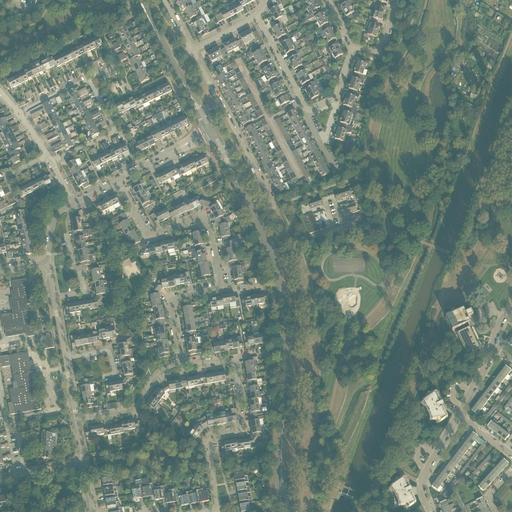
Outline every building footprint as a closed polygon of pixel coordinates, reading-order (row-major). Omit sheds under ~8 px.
[(191,0),(190,1),(180,7),(182,11),(196,4),(194,0),(191,0)] [(235,0),(232,2),(234,5),(238,13),(243,10),(241,7),(237,0),(236,0),(237,1),(235,0)] [(340,6),(343,11),(351,7),(348,2),(351,0),(350,0),(345,0),(344,1),(345,3),(340,6)] [(272,9),(269,11),(272,16),(280,12),(282,10),(283,10),(281,5),(280,3),(279,1),(273,5),(274,8),(272,9)] [(232,2),(228,4),(234,15),(238,13),(234,5),(232,2)] [(185,10),(187,14),(198,9),(196,6),(197,5),(197,3),(196,4),(182,11),(185,10)] [(309,13),(306,15),(307,18),(316,13),(314,11),(317,10),(320,8),(317,3),(309,7),(307,8),(309,13)] [(376,7),(374,12),(383,15),(385,9),(379,7),(380,5),(374,3),(373,6),(376,7)] [(224,5),(222,6),(224,10),(229,18),(234,15),(228,4),(225,6),(224,5)] [(198,9),(187,14),(190,19),(194,17),(196,20),(203,16),(205,15),(201,7),(198,9)] [(351,7),(343,11),(346,17),(349,15),(351,14),(352,17),(354,19),(359,17),(357,14),(358,14),(356,11),(354,12),(352,10),(353,9),(352,7),(351,7)] [(220,13),(218,15),(221,21),(223,20),(224,21),(229,18),(224,10),(220,12),(220,13)] [(280,18),(281,21),(287,18),(284,13),(281,14),(280,12),(272,16),(273,18),(273,19),(273,20),(274,19),(275,21),(280,18)] [(370,17),(369,20),(375,22),(376,19),(381,21),(383,15),(374,12),(372,18),(370,17)] [(314,17),(317,22),(325,18),(322,13),(317,16),(316,13),(307,18),(308,20),(314,17)] [(197,22),(193,25),(195,30),(203,25),(207,23),(205,19),(204,18),(203,18),(204,17),(203,16),(196,20),(197,22)] [(317,29),(319,31),(324,28),(323,26),(328,23),(325,18),(317,22),(320,27),(317,29)] [(368,29),(369,29),(377,32),(379,26),(374,25),(375,22),(369,20),(366,28),(368,29)] [(272,29),(275,34),(283,30),(285,28),(283,24),(280,25),(272,29)] [(203,25),(195,30),(198,34),(200,33),(202,37),(209,33),(206,28),(205,28),(203,25)] [(121,37),(128,33),(126,27),(118,31),(121,37)] [(283,37),(284,39),(289,36),(285,28),(283,30),(275,34),(276,37),(276,38),(277,39),(283,37)] [(319,31),(315,33),(317,37),(318,37),(321,36),(322,36),(323,39),(325,38),(333,33),(331,28),(327,30),(325,31),(324,28),(319,31)] [(363,37),(363,40),(366,41),(367,38),(368,39),(369,39),(370,36),(372,37),(376,38),(377,32),(369,29),(368,29),(367,30),(367,31),(367,32),(368,32),(367,35),(364,34),(363,37)] [(247,31),(244,33),(249,42),(253,40),(254,43),(261,40),(257,33),(253,35),(250,30),(247,32),(247,31)] [(113,48),(119,45),(131,39),(128,33),(121,37),(122,40),(121,41),(120,41),(118,43),(118,42),(112,45),(113,48)] [(242,41),(239,42),(242,48),(245,46),(244,45),(249,42),(244,33),(242,34),(242,35),(239,36),(242,41)] [(324,45),(325,48),(330,45),(329,42),(336,38),(333,33),(325,38),(327,40),(323,44),(324,45)] [(283,43),(280,44),(283,49),(293,44),(291,39),(289,36),(284,39),(285,41),(283,43)] [(98,37),(92,40),(96,48),(102,45),(98,37)] [(131,39),(119,45),(120,47),(122,45),(123,47),(125,45),(126,48),(134,44),(131,39)] [(231,40),(228,41),(233,50),(238,48),(239,49),(242,48),(239,42),(236,44),(234,39),(231,40)] [(92,40),(87,43),(91,51),(96,48),(92,40)] [(225,50),(223,51),(226,56),(229,55),(228,53),(233,50),(228,41),(225,43),(223,45),(225,50)] [(87,43),(81,45),(85,53),(91,51),(87,43)] [(80,44),(75,46),(76,48),(80,56),(85,53),(81,45),(80,44)] [(126,48),(129,54),(137,50),(134,44),(126,48)] [(293,44),(283,49),(286,55),(289,53),(291,52),(292,54),(298,51),(296,49),(296,48),(296,47),(295,45),(294,44),(293,44)] [(329,55),(332,54),(340,49),(337,44),(332,47),(330,45),(325,48),(326,49),(329,55)] [(76,48),(70,51),(74,59),(79,56),(76,48)] [(214,49),(212,50),(217,59),(222,56),(223,58),(226,56),(223,51),(220,52),(218,48),(215,49),(214,49)] [(329,55),(331,58),(332,60),(331,64),(337,66),(340,56),(343,55),(340,49),(332,54),(329,55)] [(129,54),(132,60),(138,57),(140,56),(137,50),(129,54)] [(217,59),(212,50),(209,52),(207,54),(209,58),(206,60),(209,65),(212,64),(211,62),(217,59)] [(253,57),(255,60),(264,55),(263,52),(263,53),(261,50),(256,53),(255,50),(247,54),(249,59),(253,57)] [(70,51),(64,54),(68,62),(74,59),(70,51)] [(294,57),(288,59),(291,65),(299,60),(302,59),(299,54),(298,51),(292,54),(294,57)] [(64,54),(59,57),(63,65),(68,62),(64,54)] [(256,70),(258,69),(264,66),(262,63),(267,61),(265,58),(266,58),(264,55),(255,60),(258,65),(254,67),(256,70)] [(39,60),(41,63),(45,71),(50,68),(46,60),(45,57),(39,60)] [(52,57),(46,60),(50,68),(56,65),(53,60),(53,59),(52,57)] [(59,57),(53,59),(53,60),(56,65),(57,68),(63,65),(59,57)] [(130,61),(133,67),(140,63),(138,57),(132,60),(130,61)] [(299,67),(300,69),(306,66),(305,64),(302,65),(299,60),(291,65),(294,70),(299,67)] [(357,61),(356,67),(364,70),(366,64),(369,65),(370,63),(364,60),(363,63),(357,61)] [(41,63),(35,66),(39,74),(45,71),(41,63)] [(133,67),(135,72),(143,68),(140,63),(133,67)] [(35,66),(29,69),(33,77),(39,74),(35,66)] [(261,71),(264,76),(273,71),(272,69),(271,69),(270,66),(265,69),(264,66),(258,69),(260,72),(261,71)] [(300,73),(296,75),(299,80),(307,76),(305,70),(307,69),(306,66),(306,67),(300,69),(302,72),(300,73)] [(359,74),(358,77),(364,79),(365,77),(367,71),(364,70),(356,67),(354,73),(359,74)] [(135,72),(138,78),(146,74),(143,68),(135,72)] [(218,71),(214,73),(217,79),(225,74),(227,73),(224,68),(222,69),(218,71)] [(23,72),(24,73),(28,79),(33,77),(29,69),(23,72)] [(265,82),(267,85),(272,82),(271,80),(276,77),(274,74),(275,74),(273,71),(264,76),(267,82),(265,82)] [(331,73),(329,74),(330,76),(332,74),(335,80),(338,79),(339,76),(333,72),(331,73)] [(24,73),(19,75),(22,83),(28,80),(28,79),(24,73)] [(146,74),(138,78),(141,84),(149,80),(146,74)] [(217,79),(219,84),(227,80),(225,74),(217,79)] [(19,75),(13,78),(17,86),(22,83),(19,75)] [(307,76),(299,80),(302,85),(305,83),(307,82),(309,85),(317,80),(315,78),(310,81),(307,76)] [(352,78),(350,83),(359,86),(360,83),(363,84),(364,79),(358,77),(358,80),(352,78)] [(17,86),(13,78),(8,81),(6,79),(2,82),(8,89),(9,89),(10,90),(9,91),(10,92),(11,92),(12,93),(12,92),(13,92),(14,92),(14,91),(14,90),(14,89),(13,88),(17,86)] [(219,84),(222,89),(230,85),(227,80),(219,84)] [(308,88),(305,90),(307,95),(315,91),(319,89),(320,89),(317,83),(318,83),(317,80),(309,85),(310,87),(308,88)] [(267,85),(263,87),(265,89),(268,87),(269,88),(270,87),(273,93),(280,89),(282,88),(280,85),(278,82),(274,85),(272,82),(267,85)] [(167,83),(162,86),(166,94),(171,91),(167,83)] [(354,91),(353,94),(359,95),(360,93),(357,92),(359,86),(350,83),(348,89),(354,91)] [(222,89),(225,94),(233,90),(234,90),(234,88),(233,85),(231,84),(230,85),(222,89)] [(162,86),(156,89),(160,97),(166,94),(162,86)] [(68,93),(71,98),(87,90),(85,88),(77,92),(75,89),(68,93)] [(280,89),(273,93),(274,95),(273,97),(276,102),(277,101),(281,99),(280,97),(280,96),(281,95),(284,93),(283,91),(283,90),(282,88),(280,89)] [(156,89),(150,92),(154,100),(160,97),(156,89)] [(315,91),(307,95),(310,100),(313,99),(315,98),(317,100),(322,97),(323,97),(319,89),(315,91)] [(71,98),(74,104),(81,100),(80,98),(88,93),(87,90),(71,98)] [(225,94),(228,100),(237,95),(236,95),(233,90),(225,94)] [(150,92),(145,95),(149,103),(154,100),(150,92)] [(346,94),(345,100),(353,103),(355,97),(358,98),(359,95),(353,94),(352,96),(346,94)] [(145,95),(139,97),(143,105),(149,103),(145,95)] [(229,99),(232,105),(240,100),(237,95),(228,100),(229,99)] [(281,99),(277,101),(280,106),(278,107),(280,109),(280,110),(285,107),(284,104),(289,102),(287,99),(288,99),(286,96),(282,98),(281,99)] [(133,100),(136,106),(137,108),(138,110),(138,111),(142,109),(141,109),(144,107),(143,105),(139,97),(133,100)] [(132,98),(127,101),(131,109),(136,106),(133,100),(132,98)] [(74,104),(77,110),(92,102),(91,99),(82,103),(81,100),(74,104)] [(232,105),(235,110),(243,106),(240,100),(232,105)] [(345,100),(343,105),(346,107),(348,107),(348,110),(349,111),(353,112),(355,112),(356,113),(357,109),(354,106),(353,105),(353,103),(345,100)] [(127,101),(121,104),(125,112),(131,109),(127,101)] [(37,112),(31,115),(32,118),(39,114),(43,112),(52,108),(49,102),(42,105),(44,108),(37,112)] [(77,110),(79,115),(88,111),(86,111),(85,109),(94,104),(92,102),(77,110)] [(121,104),(115,107),(116,108),(119,114),(118,115),(120,118),(123,116),(124,116),(122,113),(125,112),(121,104)] [(235,110),(237,115),(245,111),(243,106),(235,110)] [(52,108),(43,112),(44,115),(46,114),(48,117),(55,113),(52,108)] [(81,115),(83,120),(99,113),(98,110),(89,114),(88,111),(79,115),(79,116),(81,115)] [(286,115),(289,120),(297,116),(294,110),(286,115)] [(237,115),(240,120),(248,116),(245,111),(237,115)] [(355,112),(353,112),(349,111),(348,113),(343,112),(342,117),(354,121),(355,116),(356,116),(357,113),(356,113),(355,112)] [(49,120),(47,121),(49,124),(58,119),(55,113),(48,117),(49,120)] [(83,120),(86,126),(93,122),(92,119),(100,115),(99,113),(83,120)] [(248,116),(240,120),(243,126),(254,120),(253,118),(250,119),(248,116)] [(289,120),(292,125),(300,121),(297,116),(289,120)] [(184,117),(178,120),(182,128),(188,125),(184,117)] [(352,130),(353,126),(352,126),(354,121),(342,117),(340,123),(345,125),(345,127),(352,130)] [(58,119),(49,124),(50,126),(52,125),(54,128),(55,128),(61,125),(61,124),(58,119)] [(178,120),(173,123),(177,131),(182,128),(178,120)] [(86,126),(89,132),(105,124),(103,121),(95,125),(93,122),(86,126)] [(292,125),(295,131),(303,126),(300,121),(292,125)] [(0,127),(0,128),(2,132),(10,128),(9,125),(10,125),(9,123),(8,123),(0,127)] [(173,123),(167,126),(171,134),(177,131),(173,123)] [(56,131),(45,136),(46,139),(65,130),(62,124),(61,124),(61,125),(55,128),(56,131)] [(105,124),(89,132),(91,135),(90,137),(89,137),(91,141),(97,138),(96,137),(95,137),(95,136),(99,134),(97,131),(106,127),(105,124)] [(245,129),(248,135),(256,131),(253,125),(245,129)] [(167,126),(161,128),(165,136),(171,134),(167,126)] [(295,131),(297,136),(305,132),(303,126),(295,131)] [(338,128),(336,134),(345,136),(346,134),(351,133),(352,130),(345,127),(344,130),(338,128)] [(0,133),(0,137),(1,139),(13,133),(11,130),(12,130),(11,128),(10,128),(2,132),(0,133)] [(161,128),(156,131),(160,139),(165,136),(161,128)] [(65,130),(46,139),(48,142),(54,138),(57,137),(59,136),(60,139),(67,135),(65,130)] [(150,134),(151,136),(154,142),(160,139),(156,131),(150,134)] [(256,131),(248,135),(251,140),(259,136),(260,135),(259,133),(258,134),(256,131)] [(297,136),(300,141),(308,137),(305,132),(297,136)] [(4,144),(7,143),(15,139),(14,135),(15,135),(14,133),(13,133),(1,139),(4,144)] [(336,134),(334,139),(338,140),(340,141),(339,144),(342,145),(346,146),(347,143),(348,141),(344,139),(344,138),(345,136),(336,134)] [(62,142),(51,147),(53,150),(70,141),(67,135),(60,139),(62,142)] [(151,136),(145,139),(149,147),(155,144),(154,142),(151,136)] [(259,136),(251,140),(254,146),(261,141),(263,140),(262,138),(260,139),(259,136)] [(7,143),(4,144),(6,149),(10,148),(18,144),(17,141),(20,140),(19,137),(15,139),(7,143)] [(117,137),(114,138),(122,153),(122,154),(128,151),(124,144),(121,145),(117,137)] [(300,141),(303,146),(312,142),(312,141),(311,142),(308,137),(300,141)] [(114,138),(112,139),(116,148),(113,150),(117,157),(118,160),(124,157),(122,154),(122,153),(114,138)] [(145,139),(140,142),(144,150),(149,147),(145,139)] [(70,141),(53,150),(54,153),(64,148),(66,151),(73,147),(70,141)] [(261,141),(254,146),(256,151),(264,147),(266,146),(265,144),(263,145),(261,141)] [(106,142),(103,144),(111,160),(117,157),(113,150),(110,151),(106,142)] [(144,150),(140,142),(134,145),(138,153),(144,150)] [(304,146),(307,151),(315,147),(312,142),(303,146),(303,147),(304,146)] [(10,148),(12,153),(19,150),(20,149),(19,146),(20,145),(19,143),(18,144),(10,148)] [(103,144),(100,145),(105,154),(102,155),(105,163),(111,160),(103,144)] [(264,147),(256,151),(259,156),(267,152),(266,150),(267,149),(266,148),(265,148),(264,147)] [(307,151),(310,156),(318,152),(315,147),(307,151)] [(95,148),(92,149),(100,165),(105,163),(102,155),(99,157),(95,148)] [(92,149),(89,151),(94,159),(90,161),(94,168),(100,165),(92,149)] [(9,154),(12,159),(12,160),(18,156),(18,157),(20,156),(18,152),(20,152),(19,150),(12,153),(9,154)] [(267,152),(259,156),(262,162),(269,158),(271,156),(270,154),(269,155),(267,152)] [(310,156),(313,162),(321,157),(318,152),(310,156)] [(204,155),(198,159),(202,166),(208,163),(204,155)] [(12,160),(12,159),(9,161),(11,166),(19,162),(18,159),(19,158),(18,157),(18,156),(12,160)] [(67,165),(70,170),(78,166),(80,165),(76,156),(70,159),(71,162),(68,164),(68,163),(68,164),(67,165)] [(313,162),(316,167),(324,163),(321,157),(313,162)] [(261,162),(264,167),(272,163),(269,158),(262,162),(261,162)] [(198,159),(193,161),(197,169),(202,166),(198,159)] [(192,160),(187,163),(190,170),(191,171),(193,170),(196,168),(197,169),(193,161),(192,160)] [(180,165),(178,167),(182,175),(185,174),(191,171),(187,163),(181,166),(180,165)] [(264,167),(266,173),(274,168),(272,163),(264,167)] [(316,167),(318,172),(326,168),(324,163),(316,167)] [(70,170),(72,176),(80,172),(78,166),(70,170)] [(36,168),(39,173),(45,186),(50,183),(52,187),(56,185),(50,175),(47,176),(44,177),(39,167),(36,168)] [(174,167),(169,170),(173,178),(178,175),(179,177),(182,175),(178,167),(175,168),(174,167)] [(266,173),(269,178),(277,174),(274,168),(266,173)] [(326,168),(318,172),(320,175),(319,175),(319,176),(320,178),(321,178),(329,173),(326,168)] [(169,170),(163,173),(167,181),(170,179),(171,182),(174,180),(173,178),(169,170)] [(72,176),(75,182),(83,178),(80,172),(72,176)] [(277,174),(269,178),(272,183),(280,179),(283,178),(280,172),(277,174)] [(38,180),(36,181),(39,189),(45,186),(39,173),(36,175),(38,180)] [(167,181),(163,173),(158,176),(157,175),(154,176),(156,181),(160,187),(163,186),(162,184),(167,181)] [(30,178),(27,179),(34,192),(39,189),(36,181),(33,183),(30,178)] [(83,178),(75,182),(78,188),(82,186),(83,189),(89,186),(87,183),(86,183),(83,178)] [(27,186),(24,187),(28,194),(34,192),(27,179),(25,180),(27,186)] [(272,183),(275,189),(283,184),(280,179),(272,183)] [(133,189),(136,195),(144,191),(141,185),(145,183),(143,180),(132,186),(134,189),(133,189)] [(28,194),(24,187),(21,188),(19,183),(16,185),(22,197),(28,194)] [(283,184),(275,189),(278,194),(286,190),(283,184)] [(148,192),(147,189),(144,191),(136,195),(139,201),(147,196),(145,194),(148,192)] [(349,189),(334,194),(336,200),(337,200),(351,195),(349,189)] [(115,195),(109,199),(113,206),(119,203),(115,195)] [(142,206),(143,206),(144,208),(151,205),(155,203),(154,200),(150,202),(147,196),(139,201),(142,206)] [(196,198),(190,201),(194,209),(200,205),(203,206),(205,200),(202,200),(201,200),(199,197),(196,198)] [(109,199),(104,201),(108,209),(113,206),(109,199)] [(320,199),(309,203),(311,209),(322,205),(320,199)] [(108,209),(104,201),(98,205),(97,203),(94,205),(100,216),(103,214),(102,212),(108,209)] [(185,204),(184,204),(189,212),(194,209),(190,201),(186,203),(185,204)] [(208,202),(207,207),(209,208),(213,214),(220,210),(223,209),(220,203),(217,204),(217,205),(215,202),(212,204),(211,203),(208,202)] [(184,203),(178,206),(183,213),(188,211),(188,212),(189,212),(184,203)] [(348,206),(348,204),(344,205),(344,207),(340,208),(342,215),(357,211),(354,203),(352,204),(348,206)] [(172,207),(169,208),(174,217),(176,216),(177,217),(183,213),(178,206),(173,209),(172,207)] [(166,209),(160,213),(164,220),(170,217),(171,219),(174,217),(169,208),(166,210),(166,209)] [(16,216),(17,219),(25,217),(24,211),(19,212),(18,210),(12,213),(13,216),(16,216)] [(214,220),(216,223),(224,219),(223,216),(220,210),(213,214),(216,220),(214,220)] [(73,220),(72,220),(73,226),(81,224),(80,218),(81,218),(79,213),(72,217),(73,220)] [(164,220),(160,213),(155,216),(154,214),(151,215),(157,226),(160,224),(159,223),(164,220)] [(313,214),(303,217),(309,234),(326,228),(324,222),(318,224),(318,225),(316,224),(313,214)] [(344,221),(346,228),(362,223),(359,216),(354,218),(351,219),(344,221)] [(119,225),(122,230),(130,226),(127,221),(128,220),(127,217),(121,220),(116,223),(117,226),(119,225)] [(219,226),(220,232),(229,230),(228,224),(227,224),(224,219),(216,223),(217,226),(219,226)] [(19,232),(20,231),(27,230),(26,224),(18,225),(19,232)] [(74,232),(72,233),(73,236),(83,234),(88,233),(88,230),(83,231),(81,224),(73,226),(74,232)] [(122,230),(125,236),(134,231),(133,231),(130,226),(122,230)] [(192,234),(193,240),(202,238),(201,232),(200,232),(200,229),(187,231),(188,234),(192,234)] [(222,238),(223,241),(233,239),(232,236),(230,237),(229,230),(220,232),(221,238),(222,238)] [(126,236),(129,241),(137,237),(134,231),(125,236),(126,236)] [(75,239),(76,245),(85,243),(84,238),(89,237),(89,236),(92,235),(92,232),(88,233),(83,234),(73,236),(73,239),(75,239)] [(19,244),(22,244),(31,242),(30,236),(21,237),(18,238),(19,244)] [(137,237),(129,241),(132,247),(133,246),(134,249),(137,248),(140,249),(143,244),(140,243),(137,237)] [(195,246),(196,249),(205,247),(205,244),(203,245),(202,238),(193,240),(195,246)] [(172,241),(166,242),(168,251),(168,254),(175,252),(174,252),(178,251),(176,244),(175,239),(172,239),(172,241)] [(233,239),(223,241),(223,244),(225,244),(226,250),(235,249),(234,242),(238,241),(237,239),(233,239)] [(154,245),(155,254),(156,257),(162,256),(161,253),(162,253),(160,243),(160,244),(154,245)] [(142,251),(139,256),(140,257),(149,255),(154,254),(155,254),(154,245),(147,247),(145,245),(145,246),(142,251)] [(196,249),(191,250),(191,253),(192,253),(193,259),(197,259),(206,257),(205,251),(206,251),(205,247),(196,249)] [(23,250),(20,250),(21,257),(24,256),(25,256),(33,255),(32,248),(23,250)] [(88,255),(79,257),(81,263),(82,263),(82,266),(89,265),(94,264),(94,261),(93,261),(92,255),(88,255)] [(230,266),(240,264),(239,261),(237,261),(236,255),(227,256),(228,263),(229,263),(230,266)] [(240,264),(230,266),(231,269),(232,268),(233,275),(242,273),(241,267),(245,266),(244,263),(240,264)] [(91,271),(92,277),(101,275),(100,269),(102,269),(101,265),(96,266),(96,267),(89,268),(89,271),(91,271)] [(209,269),(200,271),(201,277),(197,278),(197,281),(210,279),(209,276),(210,276),(209,269)] [(185,275),(179,276),(181,285),(187,284),(187,285),(190,284),(189,279),(188,272),(185,273),(185,275)] [(233,275),(234,281),(235,281),(236,284),(248,282),(248,278),(243,279),(242,273),(233,275)] [(6,315),(1,315),(3,328),(4,327),(6,327),(6,329),(4,329),(6,338),(25,334),(27,334),(27,337),(35,336),(34,331),(33,328),(30,311),(28,311),(27,305),(35,303),(32,288),(32,285),(31,286),(29,279),(12,282),(13,289),(14,291),(14,292),(14,296),(15,297),(15,299),(10,299),(9,300),(10,300),(13,314),(10,314),(8,314),(6,315)] [(157,285),(155,288),(160,291),(162,289),(168,288),(167,279),(160,280),(160,281),(157,281),(158,285),(157,285)] [(94,283),(95,289),(104,288),(103,284),(107,284),(106,281),(103,282),(93,283),(94,283)] [(150,285),(147,290),(150,292),(150,295),(151,301),(160,300),(159,294),(160,291),(155,288),(150,285)] [(97,296),(95,298),(100,301),(101,299),(101,298),(105,297),(105,294),(104,288),(95,289),(97,296)] [(263,295),(257,296),(258,305),(264,304),(265,306),(268,305),(266,293),(262,294),(263,295)] [(234,294),(228,295),(230,304),(235,303),(236,303),(236,307),(240,307),(238,300),(238,295),(234,295),(234,294)] [(257,296),(250,297),(252,306),(256,305),(256,308),(259,308),(258,305),(257,296)] [(244,297),(241,298),(242,302),(243,310),(246,309),(246,307),(252,306),(250,297),(244,298),(244,297)] [(93,300),(87,302),(88,310),(95,309),(98,308),(97,306),(100,306),(102,303),(100,301),(95,298),(93,300)] [(217,307),(216,299),(209,300),(210,301),(206,301),(208,314),(212,313),(211,309),(217,307)] [(151,301),(152,308),(162,306),(161,306),(160,300),(151,301)] [(184,308),(182,308),(184,314),(192,313),(191,307),(196,306),(195,302),(183,305),(184,308)] [(76,313),(74,304),(68,305),(68,303),(65,304),(67,316),(70,316),(70,314),(76,313)] [(446,316),(445,317),(447,318),(454,331),(455,330),(455,331),(465,326),(467,325),(461,311),(454,314),(455,313),(454,313),(454,312),(452,313),(450,313),(449,314),(451,316),(450,316),(449,314),(448,314),(447,315),(446,316)] [(153,321),(151,321),(152,324),(158,323),(164,322),(163,319),(164,319),(163,312),(154,314),(152,315),(153,321)] [(111,329),(105,330),(106,339),(112,337),(113,339),(116,338),(114,326),(114,323),(110,324),(110,326),(110,327),(111,329)] [(155,330),(156,336),(164,334),(163,328),(165,328),(164,325),(152,327),(153,330),(155,330)] [(186,333),(186,336),(196,335),(195,332),(196,332),(195,325),(186,327),(187,333),(186,333)] [(469,328),(467,329),(457,334),(467,354),(471,352),(473,357),(481,353),(479,350),(469,328)] [(98,332),(95,332),(97,342),(100,341),(100,340),(106,339),(105,330),(98,331),(98,332)] [(92,335),(86,336),(88,344),(94,343),(94,342),(97,342),(95,332),(92,333),(92,335)] [(265,334),(259,335),(261,344),(267,343),(267,344),(270,344),(268,332),(265,332),(265,334)] [(43,337),(45,349),(54,348),(52,335),(49,336),(49,333),(46,333),(46,337),(43,337)] [(187,339),(186,339),(187,346),(196,344),(199,344),(197,338),(196,335),(186,336),(187,339)] [(255,345),(253,336),(247,337),(246,335),(243,336),(244,341),(245,348),(249,348),(248,346),(255,345)] [(82,345),(80,337),(74,338),(74,336),(70,337),(72,349),(76,348),(75,347),(82,345)] [(238,339),(231,340),(233,349),(239,348),(239,349),(243,349),(241,342),(242,342),(241,336),(237,337),(238,339)] [(119,345),(120,351),(128,350),(127,344),(129,343),(129,340),(123,341),(117,342),(117,345),(119,345)] [(221,352),(219,344),(213,345),(212,340),(209,341),(210,348),(211,353),(214,352),(214,354),(221,352)] [(225,342),(219,344),(221,352),(227,351),(225,341),(225,342)] [(196,344),(187,346),(188,352),(189,352),(189,355),(202,353),(201,350),(197,351),(196,344)] [(159,348),(155,349),(156,355),(156,359),(168,356),(168,353),(169,353),(168,347),(159,348)] [(119,358),(120,361),(129,359),(129,356),(128,350),(120,351),(121,358),(119,358)] [(2,357),(0,357),(0,365),(1,365),(2,368),(10,366),(11,366),(14,382),(12,383),(14,389),(9,390),(12,403),(12,405),(9,405),(8,404),(10,415),(15,414),(41,409),(40,399),(33,401),(32,396),(31,396),(31,394),(32,394),(34,394),(34,393),(33,393),(31,379),(31,378),(30,372),(35,372),(33,361),(30,362),(28,362),(28,360),(29,360),(28,352),(2,357)] [(245,363),(246,369),(254,367),(258,367),(257,361),(258,360),(257,357),(245,359),(246,362),(245,363)] [(122,364),(123,370),(132,368),(131,362),(130,362),(129,359),(120,361),(120,364),(122,364)] [(506,366),(503,371),(508,375),(511,370),(506,366)] [(124,377),(123,379),(128,382),(129,380),(129,379),(133,378),(132,375),(133,375),(132,368),(123,370),(124,377)] [(503,371),(499,375),(505,379),(508,375),(503,371)] [(224,372),(218,373),(220,382),(226,381),(227,385),(230,385),(229,380),(229,381),(228,373),(224,373),(224,372)] [(205,374),(202,375),(204,384),(207,384),(213,383),(212,374),(206,375),(205,374)] [(247,382),(247,385),(257,383),(262,382),(265,382),(265,378),(261,379),(257,380),(256,374),(247,375),(248,381),(247,382)] [(199,377),(193,378),(195,387),(201,385),(204,384),(202,375),(199,375),(199,377)] [(499,375),(496,380),(501,384),(505,379),(499,375)] [(187,377),(183,378),(185,388),(188,387),(188,388),(195,387),(193,378),(187,379),(187,377)] [(181,380),(174,381),(176,390),(182,389),(182,388),(185,388),(183,378),(180,378),(181,380)] [(82,387),(81,387),(82,393),(89,392),(90,392),(94,391),(93,385),(94,385),(94,382),(93,379),(87,380),(87,383),(81,384),(82,387)] [(121,381),(115,382),(116,391),(123,390),(122,389),(126,389),(128,391),(132,385),(128,382),(123,379),(121,381)] [(496,380),(492,384),(498,388),(501,384),(496,380)] [(168,382),(163,386),(166,391),(169,389),(170,391),(176,390),(174,381),(168,382)] [(116,391),(115,382),(108,383),(108,382),(105,383),(107,395),(110,394),(110,392),(116,391)] [(249,388),(250,394),(259,392),(258,386),(262,385),(266,385),(265,382),(262,382),(257,383),(247,385),(248,388),(249,388)] [(492,384),(489,389),(494,393),(498,388),(492,384)] [(158,388),(154,394),(161,399),(165,394),(163,392),(166,391),(163,386),(158,389),(158,388)] [(489,389),(486,393),(491,397),(494,393),(489,389)] [(259,392),(250,394),(251,399),(251,400),(258,399),(260,398),(261,398),(261,395),(263,395),(263,391),(259,392)] [(423,402),(425,406),(424,406),(429,417),(430,416),(432,421),(439,419),(440,422),(447,417),(443,407),(441,408),(440,407),(443,406),(442,403),(440,403),(440,402),(436,392),(427,395),(428,395),(426,395),(428,398),(423,402)] [(486,393),(482,397),(487,402),(491,397),(486,393)] [(154,394),(150,399),(157,404),(161,399),(154,394)] [(482,397),(479,402),(484,406),(487,402),(482,397)] [(91,398),(83,400),(84,406),(85,406),(86,409),(98,407),(97,403),(92,404),(91,398)] [(157,404),(150,399),(146,404),(147,405),(145,407),(155,415),(157,412),(153,409),(157,404)] [(251,400),(249,400),(250,407),(259,405),(258,401),(258,399),(251,400)] [(479,402),(475,406),(481,410),(484,406),(479,402)] [(259,405),(250,407),(251,413),(250,413),(250,416),(263,414),(262,411),(260,411),(259,405)] [(481,410),(475,406),(472,411),(477,415),(481,410)] [(231,414),(225,415),(227,423),(233,422),(233,421),(236,421),(234,409),(231,409),(231,414)] [(205,417),(200,419),(203,423),(203,424),(205,428),(208,427),(214,426),(213,417),(212,413),(207,414),(206,416),(206,418),(205,417)] [(219,413),(219,416),(221,425),(227,423),(225,415),(222,415),(221,413),(219,413)] [(250,421),(251,428),(260,426),(259,420),(263,419),(263,416),(250,418),(251,420),(251,421),(250,421)] [(196,425),(192,430),(199,435),(203,430),(205,428),(203,424),(203,423),(200,419),(196,422),(197,424),(196,425)] [(489,425),(488,427),(492,430),(496,425),(498,423),(495,420),(493,419),(489,425)] [(134,420),(127,421),(129,430),(135,429),(136,433),(139,433),(138,428),(137,421),(134,421),(134,420)] [(103,425),(96,427),(98,435),(104,434),(104,436),(108,436),(106,426),(103,427),(103,425)] [(252,434),(251,437),(256,440),(257,438),(257,436),(261,436),(260,433),(261,433),(265,432),(264,425),(260,426),(251,428),(252,434)] [(492,430),(497,434),(501,428),(496,425),(492,430)] [(109,426),(106,426),(108,436),(110,435),(111,436),(117,434),(115,426),(109,427),(109,426)] [(98,435),(96,427),(90,428),(90,429),(84,430),(86,439),(88,439),(89,442),(92,441),(91,436),(98,435)] [(497,434),(501,437),(505,432),(501,428),(497,434)] [(199,435),(192,430),(188,435),(184,432),(182,435),(193,442),(194,440),(195,440),(199,435)] [(42,433),(41,442),(42,442),(42,445),(41,445),(40,458),(50,459),(51,443),(55,443),(55,444),(56,444),(57,431),(56,431),(56,434),(52,433),(51,431),(49,431),(48,432),(46,433),(42,433)] [(505,432),(501,437),(506,440),(510,435),(505,432)] [(473,433),(469,437),(474,441),(478,437),(473,433)] [(249,439),(242,440),(244,449),(251,448),(251,449),(254,448),(255,448),(254,442),(256,440),(251,437),(249,439)] [(469,437),(466,442),(471,446),(474,441),(469,437)] [(236,440),(238,450),(244,449),(242,440),(237,441),(236,440)] [(231,450),(230,441),(223,442),(224,444),(221,444),(223,456),(226,456),(225,451),(231,450)] [(466,442),(462,446),(467,450),(471,446),(466,442)] [(462,446),(459,450),(464,454),(467,450),(462,446)] [(459,450),(455,455),(460,459),(464,454),(459,450)] [(455,455),(452,460),(457,464),(460,459),(455,455)] [(503,459),(499,464),(504,469),(508,464),(503,459)] [(452,460),(448,464),(453,468),(457,464),(452,460)] [(448,464),(445,468),(450,472),(453,468),(448,464)] [(499,464),(495,469),(500,473),(504,469),(499,464)] [(445,468),(442,473),(447,477),(450,472),(445,468)] [(495,469),(491,473),(496,478),(500,473),(495,469)] [(243,472),(234,474),(235,481),(237,481),(238,484),(245,483),(248,482),(247,476),(244,476),(243,472)] [(110,473),(101,475),(103,486),(105,486),(105,489),(113,488),(116,487),(115,481),(112,481),(110,473)] [(442,473),(438,477),(443,481),(447,477),(442,473)] [(491,473),(486,478),(491,482),(496,478),(491,473)] [(438,477),(435,482),(440,486),(443,481),(438,477)] [(396,480),(397,483),(391,487),(393,491),(393,492),(397,502),(398,502),(400,506),(407,504),(409,507),(416,502),(411,493),(410,493),(409,492),(411,491),(410,488),(409,489),(408,487),(404,478),(396,480)] [(486,478),(482,482),(487,487),(491,482),(486,478)] [(131,490),(132,494),(133,499),(144,498),(140,479),(135,480),(136,486),(136,489),(131,490)] [(147,479),(141,480),(144,498),(151,496),(150,495),(154,494),(152,487),(152,483),(148,484),(147,479)] [(440,486),(435,482),(431,486),(436,490),(440,486)] [(487,487),(482,482),(478,487),(483,491),(487,487)] [(238,484),(236,484),(237,491),(239,491),(239,494),(247,493),(250,492),(254,492),(253,488),(249,489),(249,487),(246,487),(245,483),(238,484)] [(155,499),(165,497),(163,486),(157,487),(152,487),(154,494),(155,499)] [(199,486),(195,487),(196,491),(197,494),(198,501),(201,501),(202,502),(209,501),(207,492),(203,493),(202,490),(200,490),(199,486)] [(105,489),(103,489),(105,496),(106,496),(107,499),(115,498),(118,497),(117,491),(113,491),(113,488),(105,489)] [(169,493),(164,494),(165,497),(166,503),(166,504),(173,502),(173,501),(176,500),(175,494),(174,489),(169,490),(169,493)] [(192,491),(186,492),(186,496),(188,503),(191,503),(191,504),(198,503),(198,501),(197,494),(193,494),(192,491)] [(180,494),(175,494),(176,500),(177,502),(177,505),(181,504),(181,506),(188,505),(188,503),(186,496),(182,496),(181,493),(180,494)] [(239,494),(238,495),(239,502),(241,501),(241,505),(249,503),(252,503),(251,497),(248,497),(247,495),(247,494),(247,493),(239,494)] [(107,499),(105,500),(107,507),(109,507),(109,510),(111,509),(119,508),(119,506),(118,502),(115,502),(115,499),(115,498),(107,499)] [(440,504),(442,509),(448,506),(446,501),(440,504)] [(241,505),(239,505),(240,511),(253,511),(253,508),(250,508),(249,505),(249,504),(249,503),(241,505)]
